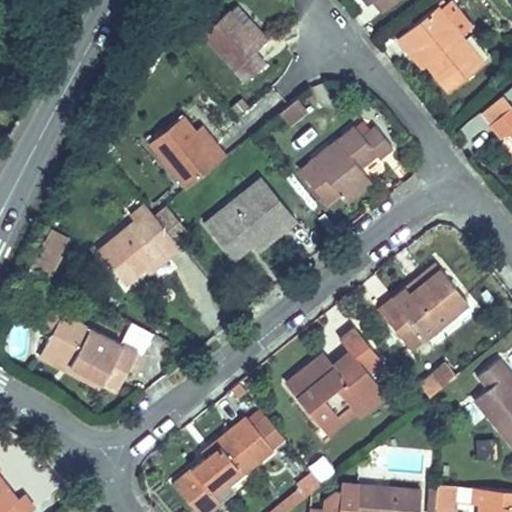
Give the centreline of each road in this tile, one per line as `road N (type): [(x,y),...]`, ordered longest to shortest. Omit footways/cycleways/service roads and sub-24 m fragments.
road 1 (residential): [(456,168),(91,455)]
road 2 (secondary): [(0,213),(113,0)]
road 3 (residential): [(456,168),(404,91),(319,0)]
